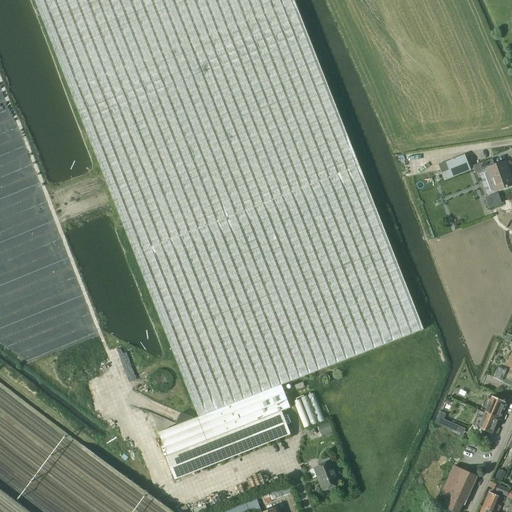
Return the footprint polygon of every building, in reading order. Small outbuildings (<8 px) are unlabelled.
[(281,411),(290,407),(281,385),(423,329),(318,60),(294,0),(34,0),(124,226),(136,257),(198,416),(194,418),(180,412),(175,423),(177,424),(158,431),(167,455),(166,456),(174,478),(290,433),(281,411)] [(465,155),(446,162),(452,177),(471,170),(465,155)] [(494,165),(492,159),(473,166),(475,172),(481,170),(488,168),(497,191),(511,185),(511,183),(507,171),(509,171),(505,161),(494,165)] [(485,412),(498,418),(505,403),(491,397),(485,412)] [(492,434),(498,418),(485,412),(478,428),(492,434)] [(329,421),(320,425),(324,435),(333,431),(329,421)] [(330,461),(329,457),(318,462),(319,465),(314,467),(317,477),(319,476),(325,489),(327,488),(328,490),(335,487),(335,485),(339,483),(330,461)] [(453,466),(440,495),(446,498),(442,506),(447,509),(445,511),(458,511),(462,505),(464,506),(477,477),(453,466)] [(288,484),(262,493),(266,503),(272,501),(271,500),(291,494),(288,484)] [(498,485),(495,491),(506,496),(511,498),(511,491),(509,490),(498,485)] [(482,506),(494,511),(497,511),(500,507),(495,504),(498,497),(488,493),(482,506)] [(244,499),(249,511),(278,511),(277,508),(265,511),(260,511),(255,495),(244,499)] [(244,499),(212,511),(241,511),(248,509),(244,499)]
